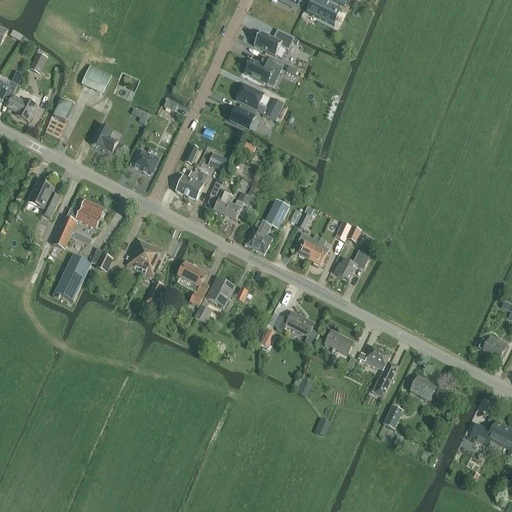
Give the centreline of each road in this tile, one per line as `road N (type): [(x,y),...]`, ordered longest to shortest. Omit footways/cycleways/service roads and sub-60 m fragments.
road 1 (track): [(259,398),(68,349),(28,318),(22,307),(80,171)]
road 2 (tertiary): [(511,393),(152,208)]
road 3 (residential): [(152,208),(247,0)]
road 4 (tertiary): [(152,208),(0,129)]
road 5 (track): [(350,497),(415,343)]
